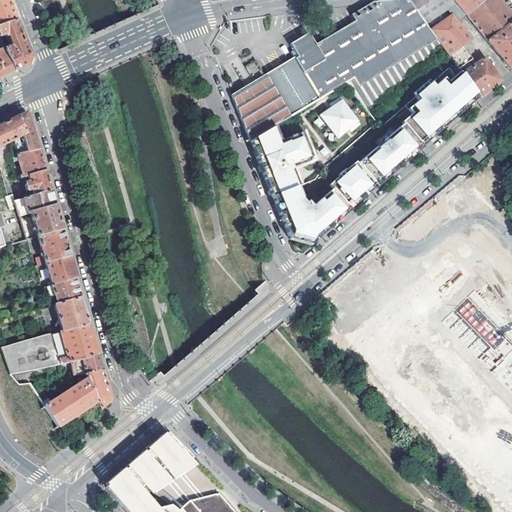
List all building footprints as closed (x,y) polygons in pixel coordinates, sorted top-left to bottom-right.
[(0,27),(15,22),(14,19),(11,11),(7,0),(0,2),(0,27)] [(408,0),(393,0),(372,3),(350,15),(354,21),(316,43),(342,86),(344,84),(355,78),(360,87),(423,48),(428,58),(437,50),(442,47),(437,39),(430,30),(425,24),(418,14),(408,0)] [(428,0),(408,0),(418,14),(431,4),(428,0)] [(418,14),(425,24),(447,9),(452,15),(458,22),(466,16),(453,0),(428,0),(431,4),(418,14)] [(453,0),(466,16),(484,0),(453,0)] [(511,17),(498,0),(484,0),(466,16),(511,72),(511,71),(511,17)] [(452,15),(430,30),(437,39),(459,23),(458,22),(452,15)] [(22,40),(15,22),(0,27),(0,36),(3,35),(7,46),(3,48),(14,71),(27,65),(29,61),(30,58),(24,41),(23,42),(22,40)] [(437,39),(442,47),(451,59),(480,99),(495,86),(502,80),(492,68),(483,58),(476,64),(463,46),(472,39),(459,23),(437,39)] [(292,42),(283,48),(290,59),(299,54),(292,42)] [(332,92),(332,91),(342,86),(316,43),(299,54),(290,59),(283,48),(273,53),(277,59),(274,62),(277,67),(230,95),(249,139),(331,91),(332,92)] [(14,71),(3,48),(1,49),(1,51),(0,52),(0,77),(10,73),(14,71)] [(344,84),(367,111),(428,58),(423,48),(360,87),(355,78),(344,84)] [(451,59),(376,122),(407,161),(424,147),(430,142),(464,113),(480,99),(451,59)] [(334,110),(323,119),(340,140),(351,131),(353,134),(363,126),(341,100),(332,107),(334,110)] [(16,118),(26,153),(38,150),(32,129),(31,126),(26,113),(16,118)] [(0,125),(0,146),(8,143),(12,156),(16,155),(26,153),(16,118),(13,119),(0,125)] [(313,178),(271,196),(288,238),(292,237),(310,240),(313,243),(343,217),(385,181),(407,161),(376,122),(359,137),(321,169),(313,178)] [(274,125),(249,139),(260,168),(270,192),(271,196),(298,185),(291,167),(301,163),(299,159),(310,155),(300,132),(280,140),(274,125)] [(38,150),(26,153),(16,155),(21,174),(19,175),(20,178),(27,176),(44,172),(43,168),(38,150)] [(299,159),(301,163),(311,159),(310,155),(299,159)] [(31,190),(33,196),(50,191),(47,181),(44,172),(27,176),(29,182),(25,183),(23,185),(25,190),(28,191),(31,190)] [(18,216),(30,213),(54,206),(53,202),(50,191),(33,196),(24,199),(14,201),(16,207),(18,216)] [(14,201),(12,195),(7,196),(5,197),(11,210),(16,207),(14,201)] [(54,206),(30,213),(34,228),(32,229),(33,232),(35,231),(37,237),(61,230),(58,218),(54,206)] [(61,230),(37,237),(42,253),(39,253),(40,257),(43,256),(45,263),(69,256),(65,243),(61,230)] [(511,511),(511,327),(442,255),(409,289),(347,349),(384,386),(412,365),(447,400),(430,431),(505,508),(503,510),(504,511),(511,511)] [(45,263),(35,266),(36,270),(46,267),(50,281),(48,282),(48,285),(75,277),(74,274),(69,256),(45,263)] [(57,304),(81,297),(80,294),(75,277),(48,285),(49,287),(51,286),(57,304)] [(48,285),(46,286),(52,306),(54,305),(57,304),(51,286),(49,287),(48,285)] [(57,304),(54,305),(63,331),(89,324),(88,320),(81,297),(57,304)] [(31,369),(70,361),(98,355),(97,351),(89,324),(63,331),(1,347),(10,373),(31,369)] [(86,373),(87,377),(97,401),(100,408),(104,413),(106,411),(109,400),(110,397),(104,375),(99,359),(98,355),(70,361),(73,375),(86,373)] [(97,401),(87,377),(51,401),(49,398),(42,402),(44,405),(58,427),(97,401)] [(121,507),(141,490),(157,476),(163,483),(187,463),(184,459),(188,456),(167,432),(165,434),(163,432),(144,449),(146,451),(144,453),(142,451),(124,466),(126,469),(123,470),(122,468),(103,485),(120,505),(121,507)] [(163,483),(157,476),(141,490),(157,508),(178,503),(158,488),(163,483)] [(139,511),(157,508),(141,490),(121,507),(125,511),(139,511)] [(157,508),(139,511),(234,511),(218,493),(178,503),(157,508)]
